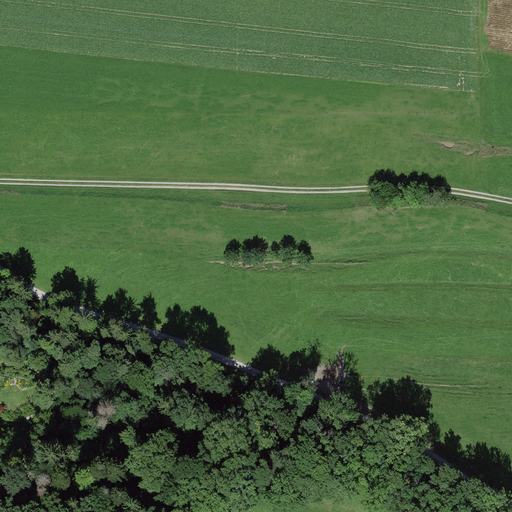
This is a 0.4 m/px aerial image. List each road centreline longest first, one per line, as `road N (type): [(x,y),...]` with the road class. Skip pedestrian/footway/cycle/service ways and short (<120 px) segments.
road 1 (track): [(494,511),(423,451),(350,405),(162,330),(50,298),(0,271)]
road 2 (track): [(0,182),(441,189),(511,201)]
